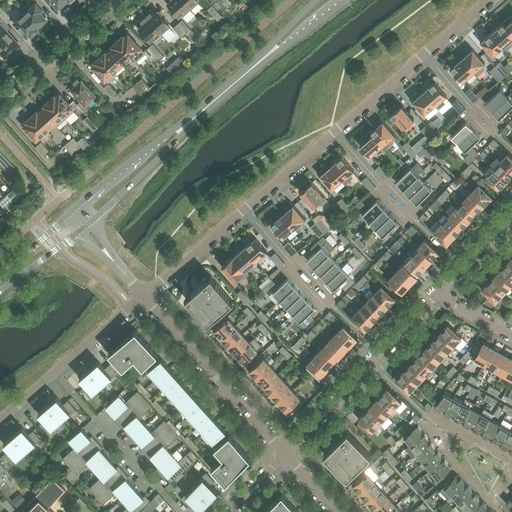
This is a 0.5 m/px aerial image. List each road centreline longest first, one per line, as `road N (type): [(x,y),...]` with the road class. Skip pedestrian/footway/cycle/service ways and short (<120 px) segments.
road 1 (residential): [(282,453),(142,295)]
road 2 (residential): [(54,372),(179,511)]
road 3 (residential): [(0,92),(115,0)]
road 4 (secondary): [(188,124),(72,211)]
road 5 (secondary): [(90,222),(188,124)]
road 6 (residential): [(142,295),(241,210)]
road 7 (residential): [(282,453),(369,362)]
road 8 (residential): [(331,133),(424,54)]
